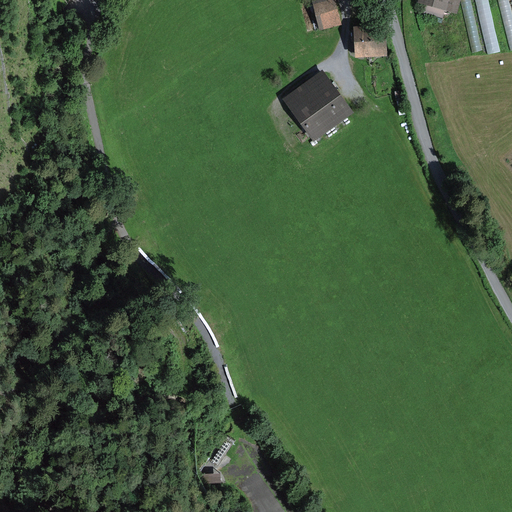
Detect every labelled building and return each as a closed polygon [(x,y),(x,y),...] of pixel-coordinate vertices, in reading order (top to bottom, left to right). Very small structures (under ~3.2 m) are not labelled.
[(336,0),(312,0),(318,25),(341,20),(336,0)] [(458,0),(419,0),(418,2),(455,13),(458,0)] [(470,0),(460,0),(472,53),(482,50),(470,0)] [(487,0),(475,0),(488,54),(500,51),(487,0)] [(511,16),(508,0),(497,0),(510,51),(511,50),(511,16)] [(382,29),(353,31),(354,54),(383,52),(382,29)] [(324,74),(286,101),(312,137),(349,109),(324,74)]
